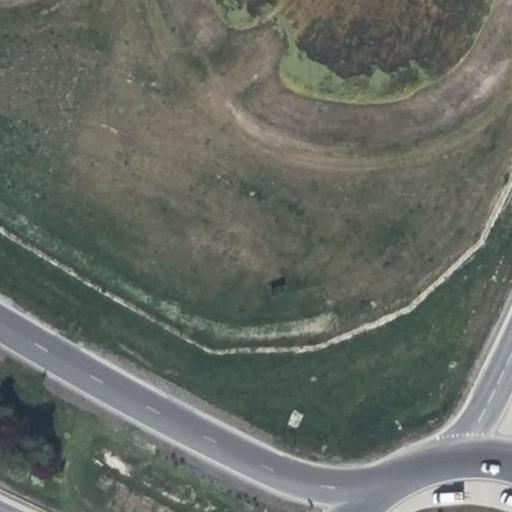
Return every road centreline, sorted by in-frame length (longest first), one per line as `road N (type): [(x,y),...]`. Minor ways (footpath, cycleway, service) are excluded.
road 1 (primary): [(397,498),(309,485),(0,330)]
road 2 (unclassified): [(511,356),(447,478)]
